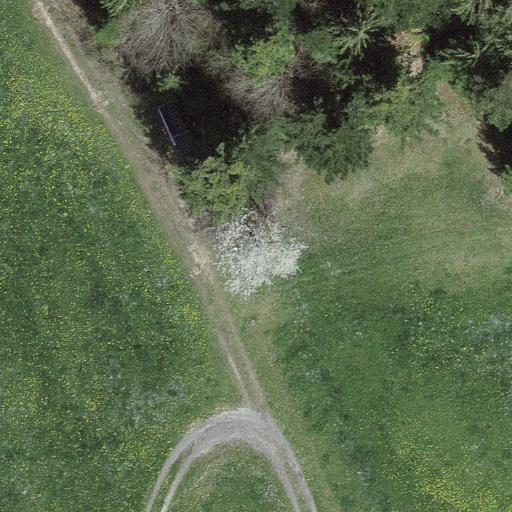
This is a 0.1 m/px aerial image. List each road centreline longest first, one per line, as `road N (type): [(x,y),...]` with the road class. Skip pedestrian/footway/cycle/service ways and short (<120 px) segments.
road 1 (track): [(183,183),(316,511)]
road 2 (track): [(163,511),(203,443),(231,431),(280,429)]
